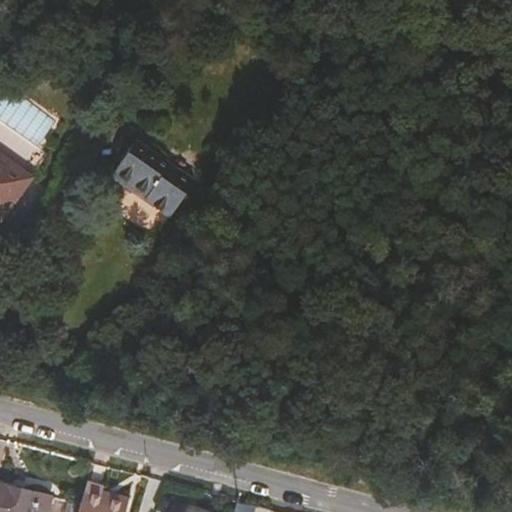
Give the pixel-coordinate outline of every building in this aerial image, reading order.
[(109,140),(87,169),(118,192),(114,197),(139,216),(165,182),(109,140)] [(118,192),(87,169),(83,175),(114,197),(118,192)] [(101,489),(102,484),(86,479),(75,511),(123,511),(127,501),(99,493),(101,489)] [(42,511),(47,498),(0,482),(0,511),(42,511)] [(101,489),(99,493),(127,501),(128,497),(101,489)] [(172,511),(208,511),(176,501),(172,511)]
